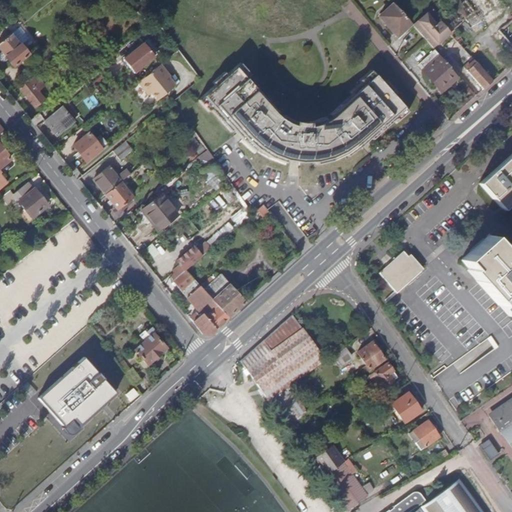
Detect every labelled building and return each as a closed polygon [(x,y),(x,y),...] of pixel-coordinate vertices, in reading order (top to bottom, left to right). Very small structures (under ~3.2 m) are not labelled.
[(464,0),(440,21),(450,32),(453,29),(461,22),(466,17),(478,33),(488,25),(494,33),(499,29),(500,30),(511,20),(511,14),(499,0),(464,0)] [(410,23),(393,4),(379,16),(396,36),(410,23)] [(450,32),(440,21),(436,25),(425,14),(412,25),(427,41),(432,48),(450,32)] [(478,33),(466,17),(461,22),(473,37),(478,33)] [(463,47),(467,44),(453,29),(450,32),(463,47)] [(511,45),(500,30),(499,29),(494,33),(493,34),(511,56),(511,45)] [(0,49),(13,66),(28,54),(20,44),(19,45),(10,34),(0,41),(0,49)] [(143,43),(123,59),(134,73),(154,56),(143,43)] [(458,77),(434,49),(419,63),(425,69),(423,71),(442,91),(458,77)] [(37,73),(51,61),(48,57),(27,74),(30,78),(37,73)] [(214,85),(198,100),(208,112),(212,109),(221,119),(220,120),(231,133),(234,129),(238,133),(239,136),(243,141),(254,152),(257,148),(270,156),(270,157),(285,163),(286,159),(294,160),(300,161),(315,161),(315,164),(328,161),(331,161),(330,159),(344,153),(346,156),(360,147),(358,145),(363,141),(369,136),(372,140),(384,129),(383,128),(391,120),(393,118),(397,122),(408,111),(394,95),(396,92),(386,80),(383,82),(371,70),(359,80),(361,82),(350,92),(352,94),(325,119),(323,117),(319,120),(314,121),(306,123),(297,122),(288,119),(282,115),(281,116),(275,111),(266,101),(270,97),(239,62),(226,75),(224,72),(212,82),(214,85)] [(486,86),(492,81),(476,62),(467,69),(466,70),(471,75),(483,89),(486,86)] [(161,64),(138,82),(148,95),(151,92),(157,100),(176,85),(170,77),(171,76),(161,64)] [(468,78),(471,75),(466,70),(467,69),(464,66),(460,69),(468,78)] [(37,73),(30,78),(19,87),(35,107),(44,99),(32,84),(41,77),(37,73)] [(56,136),(73,121),(62,107),(44,121),(56,136)] [(185,130),(190,126),(181,113),(176,117),(185,130)] [(190,126),(185,130),(184,131),(200,155),(207,150),(190,126)] [(0,143),(9,137),(4,130),(0,133),(0,143)] [(85,161),(101,148),(89,133),(73,146),(85,161)] [(124,141),(112,151),(120,160),(132,150),(124,141)] [(0,189),(8,183),(0,173),(0,165),(10,158),(0,145),(0,189)] [(207,150),(200,155),(199,156),(207,167),(214,161),(209,153),(207,150)] [(511,153),(492,171),(479,183),(501,207),(511,197),(511,153)] [(124,179),(129,174),(125,169),(117,176),(108,166),(93,179),(105,194),(120,181),(124,179)] [(120,181),(105,194),(117,209),(133,197),(122,183),(120,181)] [(27,182),(13,194),(15,197),(18,201),(33,189),(27,182)] [(33,189),(18,201),(31,218),(47,205),(34,188),(33,189)] [(9,190),(1,197),(6,204),(15,197),(13,194),(9,190)] [(159,229),(176,215),(160,195),(142,209),(159,229)] [(511,201),(511,197),(501,207),(503,210),(511,201)] [(506,254),(488,235),(461,260),(478,279),(476,281),(498,305),(500,303),(508,311),(511,307),(511,257),(508,253),(506,254)] [(178,277),(185,271),(202,257),(193,247),(177,261),(180,265),(174,271),(178,277)] [(379,273),(397,293),(421,271),(402,251),(392,260),(379,273)] [(220,325),(228,318),(212,300),(203,290),(199,286),(185,271),(178,277),(173,280),(173,282),(201,313),(216,329),(220,325)] [(199,286),(203,290),(217,278),(213,274),(199,286)] [(203,290),(212,300),(230,284),(221,274),(217,278),(203,290)] [(161,283),(166,288),(173,282),(173,280),(169,276),(161,283)] [(228,318),(246,302),(230,284),(212,300),(228,318)] [(210,335),(216,329),(201,313),(199,315),(197,314),(190,319),(202,334),(210,335)] [(270,400),(289,386),(325,361),(291,315),(240,361),(268,401),(270,400)] [(132,346),(146,364),(166,348),(154,333),(156,331),(151,325),(146,329),(144,327),(138,332),(142,338),(132,346)] [(167,334),(163,329),(159,333),(162,338),(167,334)] [(368,369),(383,359),(372,342),(357,352),(366,366),(368,369)] [(338,364),(351,355),(345,348),(333,357),(338,364)] [(77,425),(116,392),(82,358),(36,399),(56,420),(57,419),(63,426),(61,428),(63,430),(67,431),(70,430),(74,430),(76,428),(78,427),(77,425)] [(119,365),(126,374),(130,371),(123,362),(119,365)] [(379,390),(397,377),(387,363),(369,375),(379,390)] [(354,379),(368,369),(366,366),(352,376),(354,379)] [(126,374),(133,384),(136,387),(142,382),(132,369),(130,371),(126,374)] [(285,421),(287,424),(306,411),(289,386),(270,400),(275,408),(279,413),(280,415),(281,416),(284,420),(285,421)] [(393,403),(406,422),(421,411),(407,392),(393,403)] [(511,449),(511,401),(490,417),(511,449)] [(408,433),(420,449),(438,437),(427,420),(408,433)] [(323,439),(310,447),(316,457),(329,448),(323,439)] [(488,439),(479,445),(489,458),(497,453),(490,442),(490,441),(488,439)] [(342,462),(343,461),(332,446),(329,448),(316,457),(314,458),(324,472),(342,462)] [(3,486),(14,497),(54,460),(44,449),(3,486)] [(437,462),(449,455),(445,449),(434,456),(437,462)] [(342,462),(324,472),(326,475),(343,463),(342,462)] [(348,509),(367,495),(361,488),(343,463),(326,475),(324,476),(348,509)] [(486,511),(460,477),(425,502),(412,511),(486,511)] [(369,482),(361,488),(367,495),(375,489),(369,482)] [(412,511),(425,502),(424,501),(426,499),(421,493),(419,492),(415,492),(412,493),(385,511),(412,511)]
